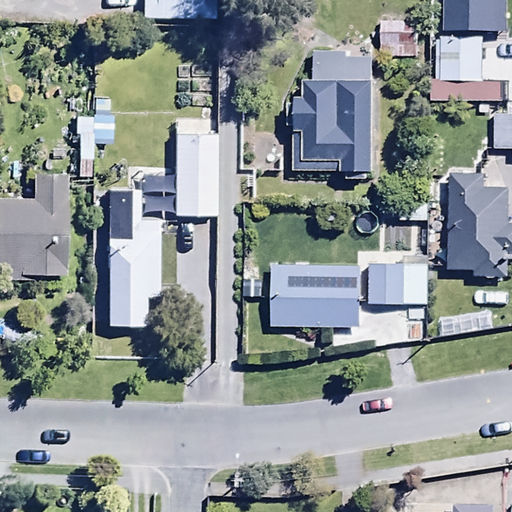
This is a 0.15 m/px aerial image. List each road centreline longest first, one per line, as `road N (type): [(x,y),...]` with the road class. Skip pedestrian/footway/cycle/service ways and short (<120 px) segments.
road 1 (unknown): [(186,437),(211,298),(223,19)]
road 2 (residential): [(511,397),(257,438),(186,437)]
road 3 (residential): [(186,437),(0,431)]
